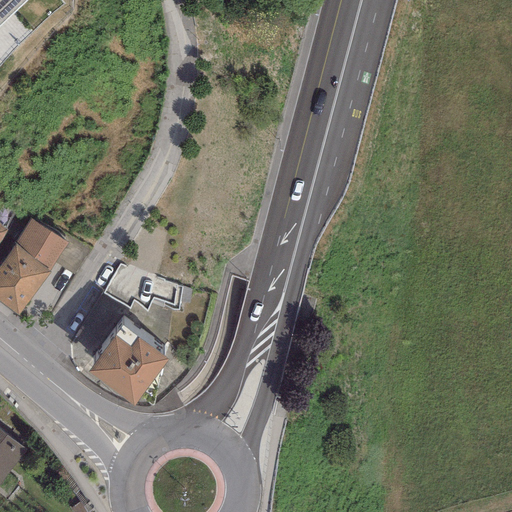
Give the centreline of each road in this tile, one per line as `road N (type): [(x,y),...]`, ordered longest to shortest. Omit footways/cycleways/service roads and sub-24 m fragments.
road 1 (tertiary): [(353,0),(258,359),(223,444)]
road 2 (residential): [(23,364),(106,256),(125,245)]
road 3 (primary): [(23,364),(134,458)]
